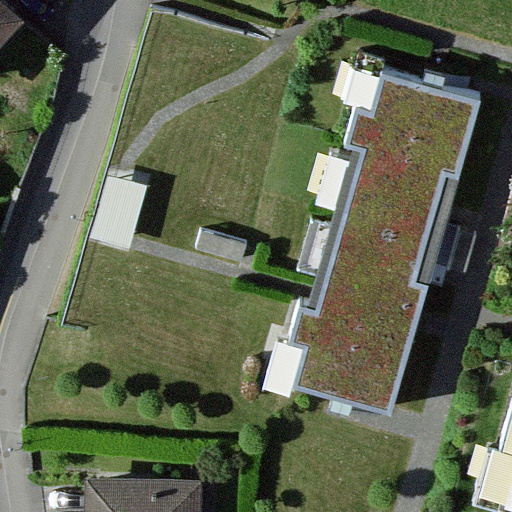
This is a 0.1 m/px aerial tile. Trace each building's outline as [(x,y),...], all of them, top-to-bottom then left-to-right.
[(0,0),(0,35),(17,15),(0,0)] [(478,93),(382,66),(370,110),(354,106),(342,149),(361,154),(315,310),(302,306),(291,343),(309,348),(299,383),(385,408),(419,291),(409,288),(443,172),(454,175),(478,93)] [(141,233),(150,169),(103,163),(94,227),(141,233)] [(511,396),(483,502),(511,509),(511,396)] [(196,511),(198,485),(91,481),(89,511),(196,511)]
